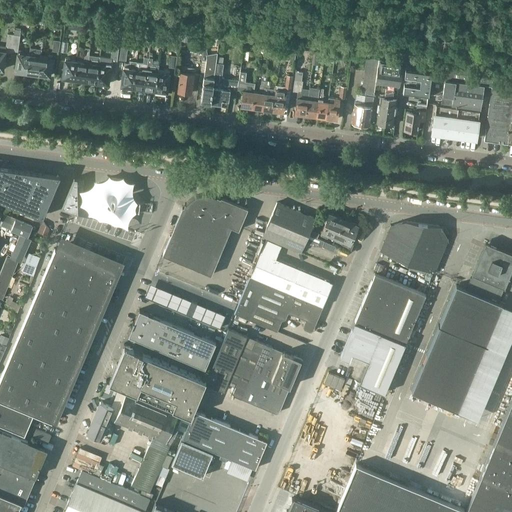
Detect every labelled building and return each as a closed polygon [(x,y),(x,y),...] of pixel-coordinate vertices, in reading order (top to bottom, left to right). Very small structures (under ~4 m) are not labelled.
[(14,35),(11,52),(18,53),(15,71),(20,72),(21,73),(25,73),(26,72),(27,73),(29,54),(22,53),(23,51),(18,51),(19,46),(21,30),(15,29),(14,35)] [(123,32),(121,47),(119,59),(126,60),(128,47),(127,47),(129,33),(123,32)] [(0,45),(0,68),(3,69),(4,64),(5,61),(4,61),(5,52),(11,53),(11,52),(14,35),(8,34),(8,35),(7,40),(6,46),(0,45)] [(190,35),(182,34),(181,42),(189,42),(190,35)] [(193,37),(191,52),(203,54),(204,43),(205,40),(205,38),(193,37)] [(100,57),(97,82),(98,84),(101,84),(103,83),(108,83),(110,68),(116,68),(119,41),(113,41),(111,58),(100,57)] [(77,60),(74,79),(75,79),(76,81),(79,81),(80,80),(86,80),(89,56),(90,50),(90,48),(85,47),(85,49),(83,61),(77,60)] [(29,54),(27,73),(31,73),(32,74),(36,75),(37,74),(38,74),(41,56),(42,50),(30,48),(29,54)] [(314,51),(314,59),(321,60),(322,53),(322,52),(314,51)] [(203,55),(200,71),(205,72),(204,77),(203,85),(202,85),(202,86),(203,86),(200,101),(211,103),(211,102),(216,62),(217,59),(218,52),(217,52),(208,54),(203,55)] [(41,56),(38,74),(39,74),(40,76),(44,76),(45,75),(50,76),(52,55),(48,55),(47,57),(41,56)] [(89,56),(86,80),(91,81),(92,83),(95,83),(96,82),(97,82),(100,57),(89,56)] [(65,57),(63,77),(69,78),(70,80),(72,80),(74,79),(77,60),(70,59),(70,58),(65,57)] [(136,68),(133,87),(134,89),(137,89),(139,87),(144,88),(147,69),(149,57),(144,57),(143,62),(136,61),(136,68)] [(147,69),(144,88),(149,89),(150,91),(153,91),(155,90),(156,90),(158,71),(158,70),(159,64),(152,63),(152,58),(149,57),(147,69)] [(355,100),(352,121),(368,124),(374,80),(377,59),(366,58),(362,90),(360,100),(355,100)] [(377,59),(374,80),(380,81),(379,87),(386,88),(387,84),(394,86),(398,86),(400,69),(401,69),(402,62),(377,59)] [(122,81),(121,85),(127,86),(128,88),(131,88),(132,86),(133,87),(136,68),(136,61),(129,60),(129,63),(124,62),(124,63),(122,81)] [(216,62),(211,102),(221,104),(222,99),(229,100),(229,95),(236,96),(238,79),(224,77),(222,77),(223,70),(224,63),(223,63),(216,62)] [(406,65),(404,75),(421,77),(422,70),(422,68),(406,65)] [(430,78),(429,93),(442,94),(442,99),(441,104),(480,110),(481,110),(482,100),(484,85),(492,86),(494,73),(432,65),(432,69),(430,78)] [(181,67),(180,71),(178,91),(191,92),(195,68),(181,67)] [(420,85),(418,94),(428,96),(429,93),(430,78),(432,69),(422,68),(422,70),(421,77),(420,85)] [(158,71),(156,90),(157,90),(157,92),(166,93),(166,91),(167,91),(169,71),(165,71),(158,70),(158,71)] [(240,71),(238,89),(243,90),(243,95),(242,95),(241,98),(242,98),(241,105),(252,107),(254,92),(255,82),(245,81),(246,72),(240,71)] [(294,80),(293,91),(298,91),(297,92),(295,113),(305,114),(308,94),(309,90),(309,89),(304,88),(302,88),(303,81),(302,81),(303,72),(296,71),(294,80)] [(486,128),(484,140),(508,144),(508,142),(511,111),(511,75),(494,73),(492,86),(486,128)] [(254,92),(252,107),(263,108),(267,81),(266,81),(262,81),(261,85),(260,92),(254,92)] [(267,81),(263,108),(273,110),(275,89),(270,88),(270,86),(271,82),(267,81)] [(404,82),(403,92),(418,94),(420,85),(404,82)] [(388,97),(384,123),(393,124),(394,114),(396,113),(397,108),(395,106),(397,94),(395,94),(395,96),(393,96),(394,89),(398,89),(398,86),(394,86),(387,84),(386,88),(385,97),(388,97)] [(308,94),(305,114),(315,116),(319,93),(319,91),(319,89),(316,88),(316,91),(309,90),(308,94)] [(275,89),(273,110),(283,111),(284,103),(285,90),(281,90),(275,89)] [(319,93),(315,116),(327,117),(329,99),(324,99),(324,98),(324,93),(324,89),(319,89),(319,91),(319,93)] [(378,112),(376,122),(384,123),(388,97),(385,97),(380,96),(379,104),(378,105),(377,110),(378,112)] [(329,99),(327,117),(336,119),(339,101),(339,99),(329,97),(329,99)] [(434,113),(431,132),(446,134),(461,137),(476,139),(479,119),(478,119),(480,110),(441,104),(436,103),(434,113)] [(407,111),(404,129),(417,130),(419,119),(425,119),(426,105),(417,104),(416,109),(414,109),(413,112),(407,111)] [(0,197),(43,215),(60,175),(0,166),(0,197)] [(85,190),(80,191),(82,194),(83,196),(83,198),(83,201),(82,203),(81,205),(83,206),(86,207),(88,209),(89,211),(89,212),(89,215),(94,216),(97,217),(98,219),(100,221),(105,221),(107,221),(110,222),(113,224),(115,226),(119,226),(122,227),(126,228),(129,231),(129,228),(129,225),(130,222),(130,219),(133,216),(135,214),(137,213),(137,210),(136,208),(137,205),(138,203),(136,199),(135,196),(134,193),(134,189),(134,186),(135,183),(134,183),(131,183),(128,182),(126,181),(125,179),(124,177),(123,177),(120,179),(118,179),(115,179),(112,178),(110,176),(109,178),(107,179),(103,181),(99,181),(95,181),(95,184),(93,186),(89,189),(85,190)] [(74,177),(62,207),(93,217),(84,204),(83,179),(74,177)] [(221,197),(218,196),(217,196),(217,197),(215,195),(212,195),(210,194),(207,193),(205,193),(202,193),(200,194),(198,194),(195,195),(193,197),(191,198),(189,199),(187,201),(186,203),(185,203),(184,206),(183,206),(163,254),(211,274),(232,227),(239,230),(248,208),(221,196),(221,197)] [(263,236),(300,252),(305,242),(314,246),(322,246),(333,251),(335,245),(308,233),(314,218),(277,202),(263,236)] [(329,233),(336,237),(344,217),(337,214),(336,216),(329,213),(320,234),(327,237),(329,233)] [(37,230),(47,235),(49,228),(43,221),(42,220),(42,219),(42,218),(36,215),(33,221),(33,222),(39,226),(37,230)] [(15,218),(14,221),(6,217),(2,227),(28,238),(32,228),(31,228),(32,225),(15,218)] [(344,217),(336,237),(343,239),(341,243),(348,246),(350,242),(357,225),(350,222),(351,220),(344,217)] [(381,250),(386,252),(433,271),(436,264),(437,264),(438,263),(437,263),(440,255),(441,256),(441,255),(440,254),(443,247),(444,247),(445,246),(444,246),(447,239),(448,239),(448,238),(447,238),(445,235),(449,233),(445,227),(442,229),(440,225),(405,220),(405,221),(391,225),(390,224),(390,225),(391,226),(388,233),(387,233),(387,234),(384,241),(383,241),(383,242),(384,242),(381,250)] [(19,235),(10,257),(19,261),(28,239),(19,235)] [(265,282),(276,258),(281,245),(266,239),(251,276),(265,282)] [(472,273),(473,274),(471,277),(471,276),(466,288),(456,284),(411,391),(458,411),(503,304),(498,302),(503,290),(502,290),(504,287),(511,267),(511,251),(486,241),(472,273)] [(8,360),(0,378),(0,423),(24,434),(33,413),(52,421),(114,272),(93,263),(94,262),(77,255),(76,256),(55,247),(8,360)] [(29,251),(24,262),(21,270),(32,275),(39,256),(29,251)] [(0,297),(2,298),(17,261),(7,257),(0,274),(0,297)] [(333,282),(276,258),(265,282),(323,306),(333,282)] [(376,263),(374,269),(381,272),(383,266),(376,263)] [(355,321),(340,356),(349,360),(352,353),(368,360),(359,382),(384,392),(405,342),(426,293),(375,272),(355,321)] [(250,275),(234,313),(277,331),(282,319),(283,320),(286,318),(288,312),(306,319),(303,326),(304,329),(310,331),(313,330),(323,306),(265,282),(251,276),(250,275)] [(16,312),(18,312),(21,305),(8,299),(6,303),(10,305),(9,307),(13,308),(16,312)] [(192,300),(186,313),(192,316),(197,303),(192,300)] [(139,309),(128,335),(205,367),(216,341),(139,309)] [(243,344),(246,337),(247,336),(228,328),(216,355),(235,363),(243,344)] [(1,335),(0,337),(0,342),(5,345),(8,338),(1,335)] [(243,344),(235,363),(253,371),(265,343),(257,340),(255,341),(252,348),(243,344)] [(265,343),(253,371),(271,378),(282,352),(273,349),(272,346),(265,343)] [(206,379),(124,345),(124,344),(117,362),(109,381),(191,415),(206,379)] [(290,386),(293,377),(295,378),(295,377),(303,359),(303,358),(302,357),(294,353),(293,355),(284,351),(282,352),(271,378),(290,386)] [(197,373),(201,366),(171,353),(168,361),(197,373)] [(216,355),(205,383),(224,391),(228,382),(235,363),(216,355)] [(236,385),(233,393),(234,395),(242,398),(253,371),(235,363),(228,382),(236,385)] [(253,371),(242,398),(259,406),(271,378),(253,371)] [(324,382),(324,383),(340,390),(345,379),(330,372),(328,372),(324,382)] [(271,378),(259,406),(276,413),(279,412),(290,386),(271,378)] [(119,389),(117,394),(112,406),(108,419),(117,423),(118,420),(152,435),(132,484),(149,491),(178,425),(182,415),(177,413),(177,412),(127,391),(126,392),(119,389)] [(101,401),(94,417),(107,422),(108,419),(112,406),(101,401)] [(511,408),(509,407),(502,424),(511,428),(511,408)] [(182,437),(255,468),(267,440),(194,410),(182,437)] [(87,433),(96,437),(100,438),(103,432),(106,434),(109,428),(105,426),(107,422),(94,417),(87,433)] [(511,428),(502,424),(495,441),(511,447),(511,428)] [(47,442),(51,434),(36,427),(33,436),(47,442)] [(47,448),(23,438),(0,428),(0,460),(35,476),(47,448)] [(213,452),(182,439),(181,439),(172,463),(203,476),(212,452),(213,452)] [(511,447),(495,441),(488,457),(511,467),(511,447)] [(166,452),(153,482),(162,486),(168,470),(163,468),(164,466),(167,467),(173,455),(166,452)] [(511,467),(488,457),(481,474),(511,487),(511,467)] [(0,493),(8,497),(20,502),(23,504),(35,476),(0,460),(0,493)] [(462,511),(464,508),(356,463),(335,511),(462,511)] [(93,485),(92,488),(145,510),(150,498),(81,469),(77,480),(79,481),(80,480),(93,485)] [(511,487),(481,474),(474,491),(511,506),(511,487)] [(116,511),(143,511),(145,510),(92,488),(93,485),(80,480),(79,481),(77,480),(72,490),(67,502),(89,511),(93,511),(97,503),(116,511)] [(511,506),(474,491),(467,508),(477,511),(509,511),(511,507),(511,506)] [(8,497),(0,493),(0,511),(20,511),(17,510),(20,502),(8,497)] [(331,511),(294,496),(288,509),(295,511),(331,511)] [(116,511),(97,503),(93,511),(89,511),(67,502),(63,511),(64,511),(63,511),(116,511)]
